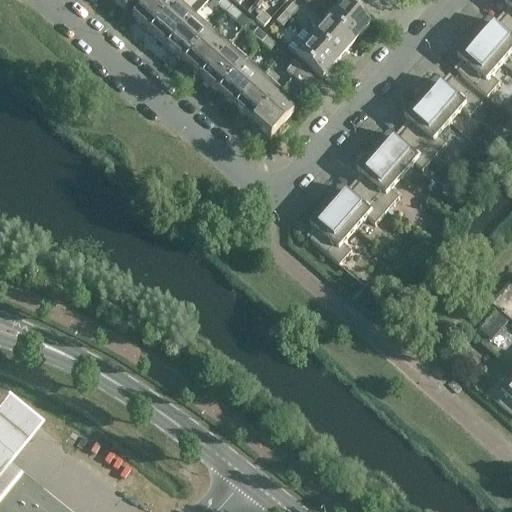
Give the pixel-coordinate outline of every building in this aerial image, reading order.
[(108,0),(124,13),(135,0),(108,0)] [(147,0),(130,19),(148,35),(177,2),(174,0),(147,0)] [(243,0),(230,0),(230,1),(238,8),(244,1),(243,0)] [(148,35),(165,50),(194,17),(177,2),(148,35)] [(217,8),(226,16),(231,10),(222,2),(217,8)] [(341,5),(326,23),(352,46),(368,28),(341,5)] [(291,7),(283,16),(289,21),(298,12),(291,7)] [(231,10),(226,16),(235,24),(240,18),(231,10)] [(261,16),(255,23),(263,31),(270,23),(261,16)] [(289,21),(283,16),(275,25),(281,30),(289,21)] [(165,50),(183,65),(211,32),(194,17),(165,50)] [(491,23),(474,42),(504,67),(511,57),(511,26),(506,21),(499,30),(491,23)] [(326,23),(311,40),(337,63),(352,46),(326,23)] [(183,65),(200,80),(229,47),(211,32),(183,65)] [(251,38),(260,46),(266,40),(256,32),(251,38)] [(266,40),(260,46),(269,54),(275,48),(266,40)] [(295,58),(322,81),(337,63),(311,40),(295,58)] [(458,76),(487,102),(499,89),(491,82),(504,67),(474,42),(458,60),(466,67),(458,76)] [(200,80),(217,95),(246,63),(229,47),(200,80)] [(217,95),(234,110),(263,78),(246,63),(217,95)] [(300,71),(294,65),(286,74),(292,80),(300,71)] [(292,80),(302,89),(310,95),(318,86),(300,71),(292,80)] [(234,110),(251,126),(280,93),(263,78),(234,110)] [(438,84),(422,102),(450,126),(462,112),(470,119),(482,107),(453,82),(446,91),(438,84)] [(310,95),(302,89),(292,100),(300,106),(310,95)] [(280,93),(251,126),(269,141),(293,114),(275,99),(281,93),(280,93)] [(414,127),(406,136),(434,160),(446,147),(438,140),(450,126),(422,102),(406,120),(414,127)] [(391,138),(375,156),(402,180),(415,167),(423,174),(434,160),(406,136),(398,145),(391,138)] [(367,181),(359,190),(387,214),(398,201),(390,194),(402,180),(375,156),(359,174),(367,181)] [(343,192),(327,210),(355,234),(367,220),(375,227),(387,214),(359,190),(351,198),(343,192)] [(312,243),(339,268),(351,255),(343,248),(355,234),(327,210),(312,228),(319,235),(312,243)] [(368,280),(359,273),(354,280),(362,287),(368,280)] [(379,289),(372,298),(384,307),(390,299),(379,289)] [(496,312),(475,336),(483,344),(505,319),(496,312)] [(499,384),(487,398),(511,419),(511,384),(507,390),(499,384)] [(0,506),(22,480),(10,470),(44,429),(7,399),(0,408),(0,506)] [(61,511),(22,480),(0,506),(0,511),(61,511)]
